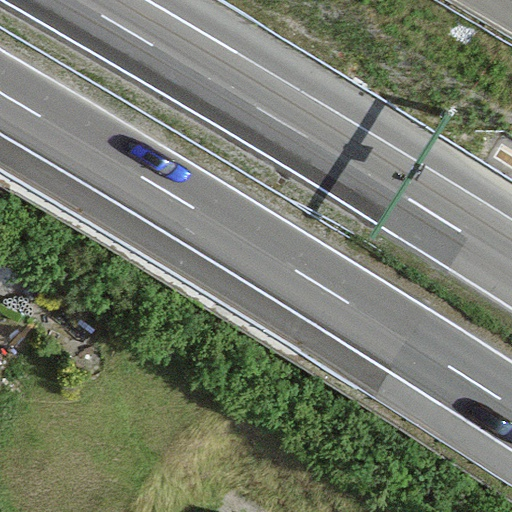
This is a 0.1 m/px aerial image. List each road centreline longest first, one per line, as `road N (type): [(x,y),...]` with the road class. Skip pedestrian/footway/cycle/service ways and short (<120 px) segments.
road 1 (motorway): [(0,95),(511,409)]
road 2 (motorway): [(511,261),(86,0)]
